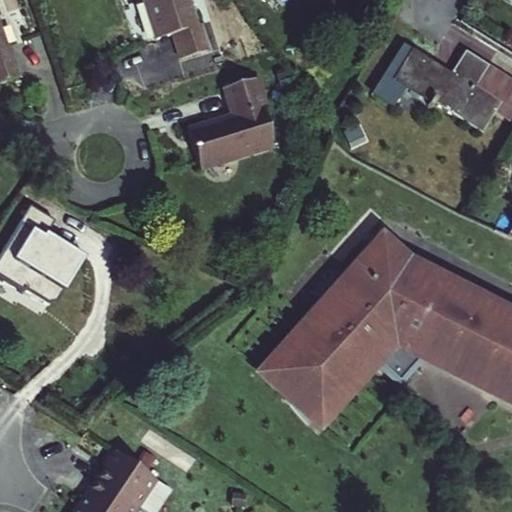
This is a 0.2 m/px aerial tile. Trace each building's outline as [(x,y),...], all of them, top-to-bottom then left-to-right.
[(187,0),(138,0),(151,37),(168,31),(177,57),(203,49),(187,0)] [(0,37),(0,75),(16,71),(6,40),(1,41),(0,37)] [(511,79),(465,52),(449,79),(412,58),(414,54),(402,47),(387,74),(431,100),(428,106),(434,109),(437,105),(484,133),(497,112),(511,120),(511,79)] [(245,72),(214,81),(223,108),(176,122),(189,164),(266,141),(245,72)] [(30,208),(0,259),(0,275),(47,303),(58,300),(83,258),(44,235),(53,221),(30,208)] [(511,318),(414,267),(381,241),(261,373),(316,424),(368,371),(361,364),(399,325),(409,337),(403,348),(511,403),(511,318)] [(110,450),(92,478),(137,506),(155,478),(110,450)] [(92,478),(74,506),(84,511),(133,511),(137,506),(92,478)]
